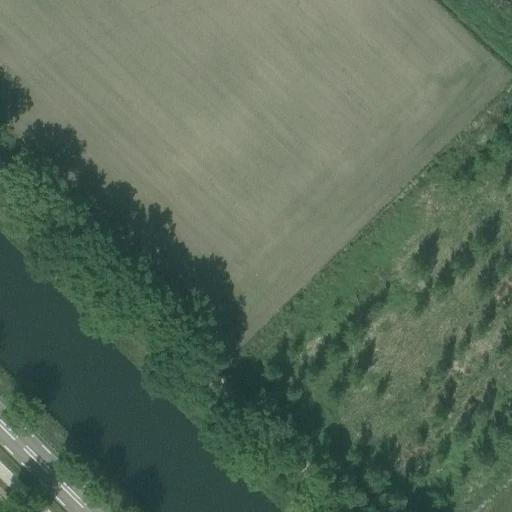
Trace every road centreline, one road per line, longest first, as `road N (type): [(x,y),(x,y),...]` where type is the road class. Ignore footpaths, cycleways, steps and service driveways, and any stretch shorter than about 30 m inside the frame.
road 1 (track): [(343,511),(0,170)]
road 2 (primary): [(88,511),(0,423)]
